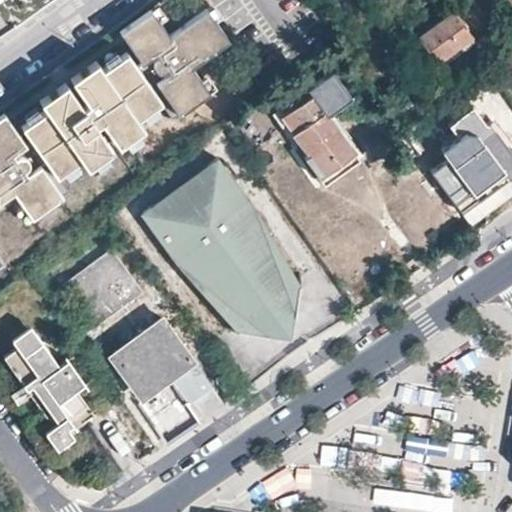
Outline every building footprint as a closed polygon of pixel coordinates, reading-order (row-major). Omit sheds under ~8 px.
[(152,0),(121,23),(143,53),(156,43),(174,30),(169,23),(152,0)] [(189,51),(192,55),(229,27),(208,0),(200,0),(169,23),(174,30),(156,43),(159,48),(157,51),(156,53),(157,56),(158,58),(160,59),(161,59),(163,59),(164,59),(166,58),(170,63),(171,63),(189,51)] [(435,61),(493,19),(488,11),(482,16),(470,0),(469,0),(419,38),(435,61)] [(0,40),(14,32),(0,8),(0,40)] [(55,167),(79,148),(80,148),(70,133),(72,131),(80,125),(85,132),(98,123),(104,118),(117,109),(113,101),(123,94),(135,109),(159,92),(127,46),(102,64),(112,79),(89,97),(82,102),(59,119),(47,104),(23,122),(55,167)] [(511,48),(501,56),(503,60),(511,53),(511,48)] [(211,81),(192,55),(189,51),(171,63),(170,63),(158,73),(181,103),(211,81)] [(511,53),(503,60),(511,72),(511,53)] [(71,72),(89,97),(112,79),(102,64),(94,55),(71,72)] [(41,95),(47,104),(59,119),(82,102),(65,77),(41,95)] [(140,117),(135,109),(123,94),(113,101),(117,109),(104,118),(117,135),(140,117)] [(331,121),(312,94),(284,114),(295,132),(317,163),(325,173),(353,152),(345,142),(340,133),(345,128),(341,123),(342,121),(339,116),(331,121)] [(443,113),(448,121),(470,105),(464,97),(443,113)] [(470,105),(448,121),(447,122),(467,150),(451,163),(477,197),(507,175),(509,176),(511,173),(511,152),(494,126),(490,128),(472,104),(470,105)] [(3,110),(0,112),(0,156),(13,147),(24,139),(3,110)] [(80,148),(79,148),(86,157),(110,140),(98,123),(85,132),(80,125),(72,131),(70,133),(80,148)] [(0,207),(18,193),(11,182),(11,181),(27,169),(23,162),(26,159),(26,155),(23,151),(18,151),(16,152),(13,147),(0,156),(0,207)] [(268,333),(294,313),(299,282),(254,207),(233,199),(239,184),(216,156),(189,176),(143,211),(163,241),(179,240),(181,262),(238,328),(268,333)] [(11,182),(18,193),(32,212),(62,190),(39,160),(27,169),(11,181),(11,182)] [(144,289),(113,247),(64,283),(95,324),(144,289)] [(195,359),(162,315),(114,351),(145,394),(195,359)] [(60,363),(37,331),(4,355),(31,391),(34,389),(40,396),(44,393),(56,410),(49,416),(60,432),(73,422),(76,426),(104,406),(85,382),(81,384),(64,361),(60,363)] [(195,359),(145,394),(163,421),(188,402),(213,385),(195,359)]
